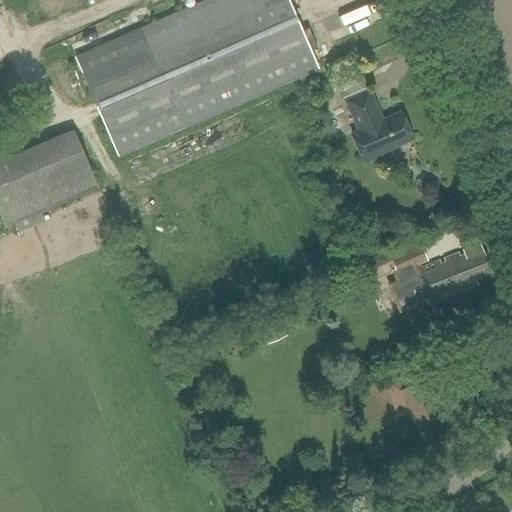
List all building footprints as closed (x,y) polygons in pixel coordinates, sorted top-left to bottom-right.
[(289,0),(206,0),(75,58),(119,157),(320,70),(312,52),(319,49),(310,29),(303,32),(289,0)] [(370,92),(346,102),(359,131),(352,134),(365,163),(380,156),(379,154),(414,139),(402,112),(382,120),(370,92)] [(0,161),(0,212),(6,228),(100,188),(75,130),(0,161)] [(399,315),(427,304),(428,308),(467,293),(465,286),(492,276),(480,244),(464,250),(465,254),(460,256),(459,253),(445,259),(446,262),(441,264),(439,260),(418,269),(417,265),(428,261),(422,244),(367,265),(370,273),(391,265),(397,281),(388,285),(399,315)] [(279,318),(261,324),(269,344),(287,337),(279,318)] [(397,417),(410,412),(422,443),(447,433),(426,381),(409,387),(405,376),(384,384),(397,417)]
